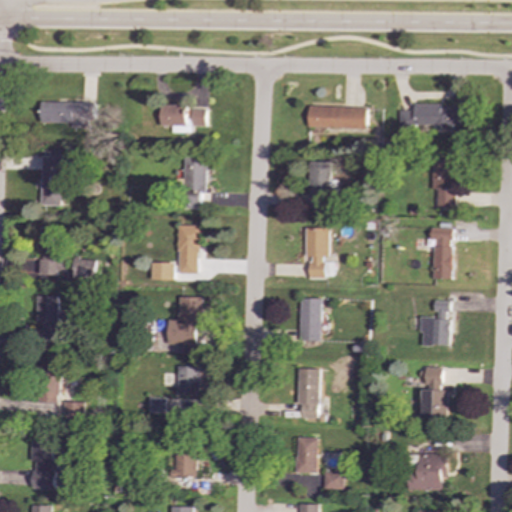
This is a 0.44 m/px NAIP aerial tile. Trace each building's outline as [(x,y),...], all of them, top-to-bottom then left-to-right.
[(94,103),(41,102),(40,123),(72,123),(72,129),(87,129),(87,121),(94,121),(94,103)] [(460,104),(413,105),(413,111),(399,111),(399,127),(434,127),(434,128),(460,128),(460,104)] [(206,126),(206,106),(160,106),(161,126),(173,126),(173,132),(191,132),(191,126),(206,126)] [(367,107),(309,106),(308,128),(366,130),(367,107)] [(61,206),(62,156),(42,156),(40,205),(61,206)] [(207,157),(185,157),(183,208),(205,209),(207,157)] [(431,189),(437,189),(437,208),(456,208),(456,159),(432,159),(431,189)] [(330,161),(310,161),(310,208),(330,208),(330,191),(338,191),(339,180),(330,180),(330,161)] [(38,275),(61,276),(63,226),(39,225),(38,259),(39,259),(38,275)] [(199,225),(179,225),(178,273),(198,274),(199,225)] [(309,278),(324,279),(325,257),(329,257),(330,228),(306,228),(306,257),(310,257),(309,278)] [(434,279),(452,279),(453,229),(431,228),(431,240),(434,240),(434,279)] [(95,260),(73,259),(72,277),(94,279),(95,260)] [(151,279),(174,280),(174,263),(151,262),(151,279)] [(57,341),(58,296),(36,295),(35,341),(57,341)] [(196,345),(197,329),(202,329),(202,297),(178,296),(178,320),(168,320),(168,344),(196,345)] [(299,341),(321,341),(322,298),(300,298),(299,341)] [(421,317),(421,345),(448,346),(449,312),(450,301),(434,300),(433,317),(421,317)] [(59,365),(37,366),(39,402),(61,401),(59,365)] [(177,392),(200,392),(200,365),(177,365),(177,392)] [(443,386),(442,367),(419,368),(420,378),(425,378),(425,386),(443,386)] [(320,369),(299,368),(298,418),(318,419),(320,369)] [(423,418),(447,419),(448,390),(424,389),(423,418)] [(165,413),(165,398),(145,398),(145,412),(165,413)] [(83,401),(63,401),(64,419),(84,419),(83,401)] [(32,435),(30,488),(52,488),(54,436),(32,435)] [(297,473),(317,473),(317,437),(297,437),(297,473)] [(196,477),(197,444),(176,443),(175,477),(196,477)] [(344,490),(344,472),(324,471),(324,490),(344,490)] [(316,511),(317,504),(299,503),(298,511),(316,511)]
